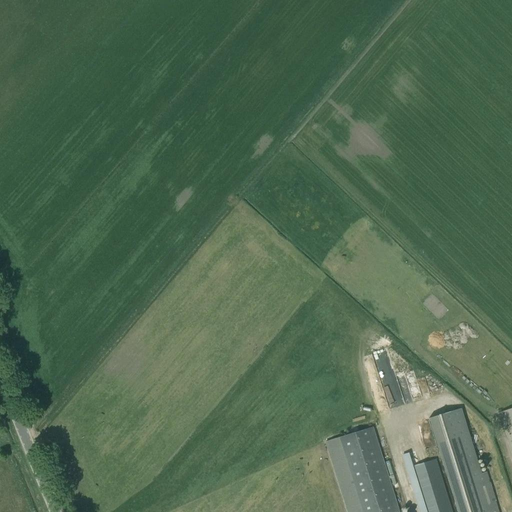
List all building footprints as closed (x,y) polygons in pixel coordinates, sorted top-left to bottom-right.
[(511,452),(511,408),(500,413),(511,452)] [(429,419),(457,511),(497,511),(486,473),(480,474),(461,409),(429,419)] [(399,511),(372,427),(336,439),(325,442),(346,511),(399,511)] [(452,511),(436,459),(411,467),(424,511),(452,511)] [(386,462),(393,484),(397,483),(389,461),(386,462)]
